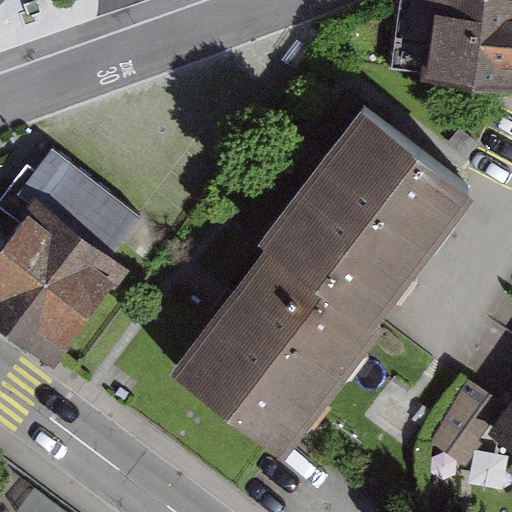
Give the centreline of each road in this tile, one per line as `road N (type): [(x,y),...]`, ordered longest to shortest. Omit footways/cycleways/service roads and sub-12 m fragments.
road 1 (residential): [(0,112),(278,0)]
road 2 (secondary): [(180,511),(0,374)]
